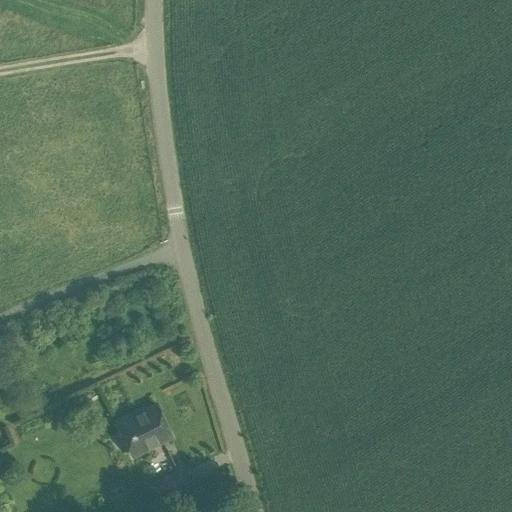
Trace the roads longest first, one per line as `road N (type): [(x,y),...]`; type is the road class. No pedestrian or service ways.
road 1 (unclassified): [(253,511),(178,245)]
road 2 (unclassified): [(178,245),(153,99),(153,0)]
road 3 (unclassified): [(0,319),(178,245)]
